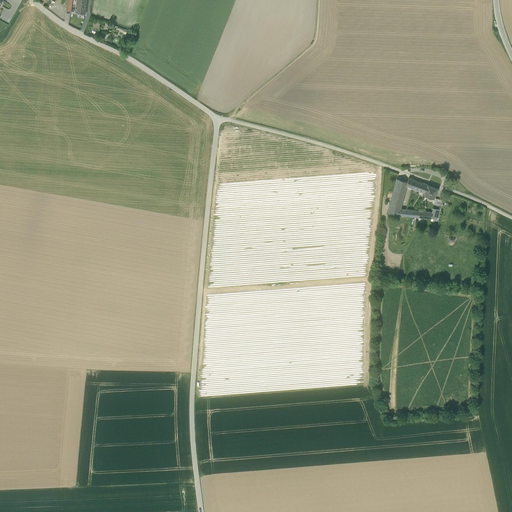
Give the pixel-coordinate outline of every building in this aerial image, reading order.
[(78,0),(76,13),(85,14),(86,0),(78,0)] [(407,186),(423,193),(425,193),(427,186),(428,185),(409,178),(407,182),(406,186),(407,186)] [(387,214),(399,215),(401,209),(407,186),(406,186),(407,182),(397,179),(387,214)] [(434,199),(437,190),(427,186),(425,193),(424,195),(434,199)] [(431,219),(433,213),(401,209),(399,215),(400,215),(400,216),(431,219)]
